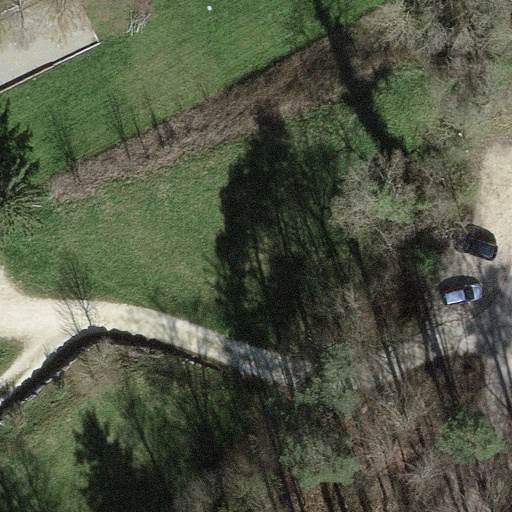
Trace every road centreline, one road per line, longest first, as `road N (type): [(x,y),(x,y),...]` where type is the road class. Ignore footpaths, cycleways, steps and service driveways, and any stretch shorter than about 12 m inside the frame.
road 1 (track): [(0,318),(133,321),(331,377),(470,336),(500,315)]
road 2 (track): [(500,315),(498,394),(469,511)]
